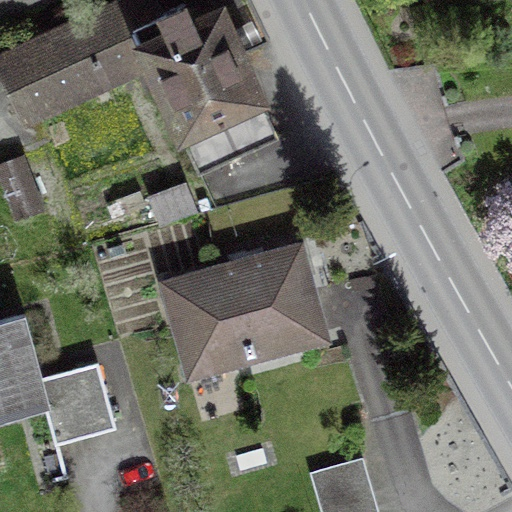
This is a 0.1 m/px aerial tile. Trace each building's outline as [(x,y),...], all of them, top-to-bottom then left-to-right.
[(169,0),(140,0),(8,66),(39,128),(159,69),(201,152),(289,108),(235,0),(230,0),(182,24),(169,0)] [(32,171),(1,182),(20,233),(51,222),(32,171)] [(307,261),(173,302),(199,389),(333,348),(307,261)] [(41,321),(0,331),(0,437),(62,422),(71,456),(128,441),(111,374),(59,388),(41,321)] [(385,511),(373,468),(322,481),(330,511),(385,511)]
